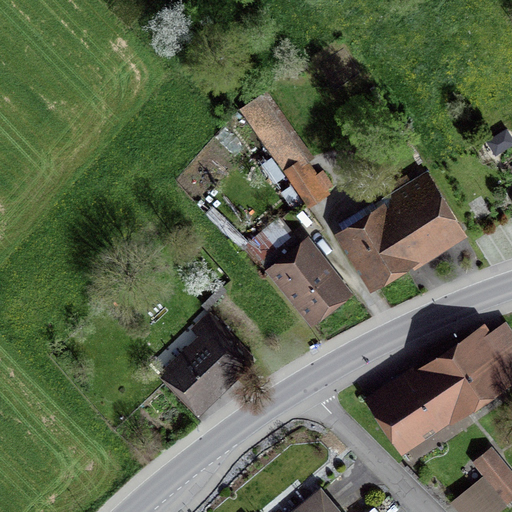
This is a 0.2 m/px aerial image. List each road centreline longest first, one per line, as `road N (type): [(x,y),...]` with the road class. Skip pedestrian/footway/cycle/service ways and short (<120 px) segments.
road 1 (tertiary): [(511,285),(447,309),(302,384)]
road 2 (tertiary): [(302,384),(131,511)]
road 3 (residential): [(302,384),(431,511)]
